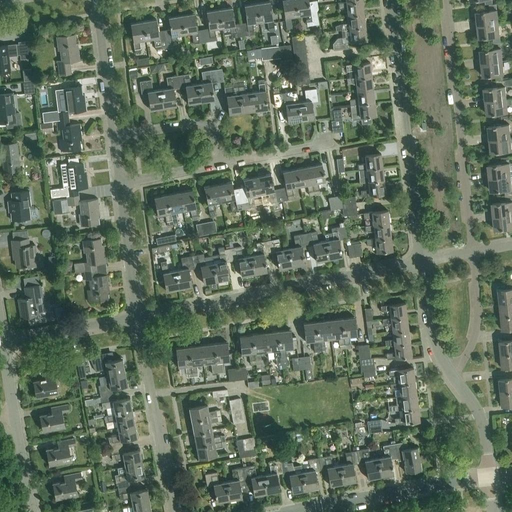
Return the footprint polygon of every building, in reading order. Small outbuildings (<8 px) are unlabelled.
[(291,18),(298,16),(295,0),(281,0),(286,29),(292,28),(291,18)] [(318,24),(316,12),(318,9),(317,0),(312,1),(313,7),(310,8),(308,0),(295,0),(298,16),(305,15),(307,26),(318,24)] [(364,13),(362,0),(346,2),(337,3),(338,8),(347,7),(348,15),(364,13)] [(270,1),(257,3),(260,22),(267,21),(269,32),(275,31),(270,1)] [(247,23),(241,24),(243,36),(254,34),(252,23),(260,22),(257,3),(244,5),(247,23)] [(232,7),(219,9),(222,28),(223,35),(231,34),(231,38),(243,36),(241,24),(235,25),(232,7)] [(209,29),(203,30),(205,42),(216,40),(214,30),(222,28),(219,9),(206,11),(209,29)] [(477,12),(478,25),(499,23),(498,9),(477,12)] [(194,13),(181,15),(184,34),(192,33),(193,44),(205,42),(203,30),(197,31),(194,13)] [(349,23),(340,24),(335,26),(335,30),(342,29),(365,26),(364,13),(348,15),(349,23)] [(170,30),(164,31),(165,36),(167,48),(178,46),(176,36),(184,34),(181,15),(168,17),(170,30)] [(156,19),(143,21),(146,40),(154,39),(155,50),(167,48),(165,36),(164,31),(158,32),(156,19)] [(143,21),(130,23),(135,53),(141,52),(139,41),(146,40),(143,21)] [(499,23),(478,25),(479,38),(500,35),(499,23)] [(342,29),(343,37),(339,38),(332,45),(333,50),(348,48),(347,42),(367,40),(365,26),(342,29)] [(71,62),(80,61),(79,49),(77,49),(75,34),(59,36),(62,60),(58,60),(60,75),(72,74),(71,62)] [(20,55),(20,59),(32,58),(30,41),(19,42),(19,45),(20,55)] [(17,56),(17,55),(20,55),(19,45),(16,45),(16,44),(7,45),(0,46),(0,72),(10,72),(9,57),(17,56)] [(480,50),(482,63),(503,61),(502,48),(494,49),(480,50)] [(293,68),(292,59),(280,61),(282,70),(293,68)] [(503,61),(482,63),(483,76),(496,75),(497,81),(503,80),(503,74),(504,74),(503,61)] [(355,69),(356,77),(356,78),(371,76),(370,62),(345,65),(346,71),(355,69)] [(198,84),(202,102),(214,100),(212,83),(224,81),(222,68),(204,71),(206,82),(198,84)] [(189,74),(177,76),(179,89),(185,88),(188,105),(202,102),(198,84),(191,85),(189,74)] [(168,88),(160,90),(163,109),(177,107),(174,90),(179,89),(177,76),(167,77),(168,88)] [(373,89),(371,76),(356,78),(356,77),(347,78),(347,84),(356,83),(357,90),(373,89)] [(232,83),(233,86),(224,87),(225,96),(226,96),(229,114),(242,112),(237,78),(234,79),(234,83),(232,83)] [(255,111),(252,92),(245,93),(243,78),(237,78),(242,112),(255,111)] [(260,91),(252,92),(255,111),(268,109),(264,79),(258,80),(260,91)] [(150,111),(163,109),(160,90),(153,91),(151,80),(140,82),(142,95),(147,94),(150,111)] [(484,88),(485,101),(507,99),(506,86),(504,86),(503,80),(497,81),(498,87),(484,88)] [(23,82),(24,94),(35,93),(34,81),(23,82)] [(59,111),(55,112),(57,121),(70,119),(69,113),(87,110),(85,99),(83,99),(82,91),(83,91),(82,85),(79,86),(56,89),(59,111)] [(306,101),(298,102),(301,120),(314,119),(312,101),(318,101),(316,89),(304,90),(306,101)] [(375,102),(373,89),(357,90),(358,98),(349,99),(350,105),(359,104),(375,102)] [(291,103),(289,92),(273,94),(275,107),(285,105),(288,122),(301,120),(298,102),(291,103)] [(0,123),(7,123),(8,127),(21,126),(19,113),(15,114),(12,93),(0,94),(0,123)] [(508,112),(507,99),(485,101),(487,114),(508,112)] [(350,105),(351,113),(352,119),(376,115),(375,102),(359,104),(350,105)] [(333,109),(334,120),(342,119),(341,109),(333,109)] [(70,119),(57,121),(58,130),(62,129),(63,139),(59,139),(61,151),(64,151),(81,148),(80,136),(82,135),(81,124),(70,125),(70,119)] [(52,122),(40,124),(41,135),(45,134),(45,131),(53,130),(52,122)] [(488,126),(490,140),(511,138),(509,124),(488,126)] [(511,138),(490,140),(491,153),(511,151),(511,138)] [(4,172),(19,170),(16,143),(1,145),(4,172)] [(381,153),(365,155),(366,163),(357,165),(358,170),(359,170),(383,167),(381,153)] [(511,176),(509,163),(509,157),(501,158),(502,164),(488,165),(489,178),(511,176)] [(56,197),(79,195),(78,189),(89,188),(87,176),(85,176),(83,163),(67,165),(69,187),(65,187),(66,191),(55,192),(56,197)] [(322,163),(309,166),(314,194),(321,193),(319,183),(325,181),(322,163)] [(309,166),(296,169),(300,186),(307,185),(309,195),(314,194),(309,166)] [(383,167),(359,170),(360,177),(359,177),(359,183),(368,182),(384,180),(383,167)] [(286,187),(280,188),(282,201),(294,198),(292,188),(300,186),(296,169),(283,171),(286,187)] [(271,174),(257,177),(260,195),(269,193),(271,203),(282,201),(280,188),(274,189),(271,174)] [(505,196),(511,195),(511,188),(511,176),(489,178),(491,191),(504,190),(505,196)] [(245,189),(239,190),(241,196),(243,209),(255,206),(253,196),(260,195),(257,177),(243,180),(245,189)] [(360,191),(361,196),(386,193),(384,180),(368,182),(369,190),(360,191)] [(232,182),(218,185),(221,203),(230,201),(232,211),(243,209),(241,196),(239,190),(234,191),(232,182)] [(218,185),(204,188),(210,216),(216,214),(214,204),(221,203),(218,185)] [(179,193),(183,211),(191,209),(193,220),(198,219),(192,190),(179,193)] [(29,205),(31,205),(29,191),(11,193),(12,201),(7,201),(8,208),(10,208),(11,220),(30,218),(29,205)] [(179,193),(167,196),(173,225),(179,223),(176,212),(183,211),(179,193)] [(79,195),(56,197),(56,198),(66,197),(67,198),(52,200),(54,214),(68,212),(68,205),(79,204),(82,226),(99,224),(98,210),(100,210),(98,198),(79,201),(79,195)] [(341,195),(334,197),(337,208),(343,207),(342,204),(341,195)] [(493,216),(511,214),(511,195),(505,196),(506,202),(492,203),(493,216)] [(167,226),(173,225),(167,196),(154,199),(158,216),(165,215),(167,226)] [(334,197),(328,198),(331,210),(337,208),(334,197)] [(373,217),(374,225),(389,223),(388,210),(363,213),(364,218),(373,217)] [(511,227),(511,214),(493,216),(495,229),(511,227)] [(215,220),(208,222),(211,234),(217,233),(215,220)] [(205,235),(211,234),(208,222),(202,223),(205,235)] [(198,236),(205,235),(202,223),(196,224),(198,236)] [(374,225),(365,226),(366,232),(374,231),(375,238),(391,237),(389,223),(374,225)] [(339,240),(348,238),(345,226),(344,226),(340,227),(331,228),(332,233),(324,234),(326,241),(329,259),(342,257),(339,240)] [(317,262),(329,259),(326,241),(319,242),(316,231),(305,233),(307,246),(313,245),(317,262)] [(301,247),(307,246),(305,233),(294,236),(296,247),(288,248),(292,267),(305,264),(301,247)] [(157,244),(176,240),(175,235),(156,238),(157,244)] [(376,244),(377,252),(393,250),(391,237),(375,238),(366,239),(367,245),(376,244)] [(100,238),(84,240),(86,261),(74,263),(75,272),(84,271),(84,272),(96,270),(96,264),(106,263),(104,251),(102,251),(100,238)] [(34,252),(36,252),(35,245),(29,246),(28,239),(12,240),(13,255),(15,254),(16,267),(36,265),(34,252)] [(279,269),(292,267),(288,248),(281,250),(279,239),(267,241),(270,254),(276,252),(279,269)] [(346,239),(350,257),(355,256),(353,244),(349,245),(349,241),(350,241),(350,239),(346,239)] [(350,242),(350,241),(349,241),(349,245),(353,244),(355,256),(362,255),(359,240),(350,242)] [(264,255),(270,254),(267,241),(256,243),(258,254),(251,256),(254,274),(267,272),(264,255)] [(171,251),(169,244),(157,246),(158,253),(171,251)] [(242,277),(254,274),(251,256),(243,257),(241,246),(230,249),(232,261),(238,260),(242,277)] [(230,249),(224,250),(223,247),(218,248),(219,254),(211,256),(217,282),(230,279),(226,262),(232,261),(230,249)] [(203,254),(192,256),(194,269),(200,268),(204,285),(217,282),(211,256),(204,257),(203,254)] [(183,269),(176,271),(179,290),(192,287),(188,270),(194,269),(192,256),(181,259),(183,269)] [(166,292),(179,290),(176,271),(169,272),(167,261),(161,263),(166,292)] [(96,270),(84,272),(85,279),(89,279),(90,290),(86,290),(88,302),(109,299),(107,286),(109,286),(107,274),(97,276),(96,270)] [(36,312),(45,311),(41,284),(24,287),(26,297),(18,298),(21,318),(37,315),(36,312)] [(511,288),(498,290),(500,303),(511,301),(511,288)] [(511,301),(500,303),(501,317),(511,315),(511,301)] [(391,310),(392,318),(407,316),(405,303),(381,306),(381,311),(391,310)] [(511,329),(511,315),(501,317),(502,330),(511,329)] [(392,318),(382,319),(383,325),(392,323),(393,331),(409,329),(407,316),(392,318)] [(358,336),(357,328),(355,317),(342,318),(346,348),(351,347),(350,337),(358,336)] [(346,348),(342,318),(316,322),(320,351),(326,351),(324,340),(339,338),(341,349),(346,348)] [(320,351),(316,322),(303,323),(306,342),(313,341),(315,352),(320,351)] [(293,349),(293,348),(297,348),(295,335),(292,336),(291,329),(278,331),(282,364),(286,364),(287,364),(286,350),(293,349)] [(386,346),(395,345),(395,344),(410,342),(409,329),(393,331),(394,339),(385,340),(386,346)] [(265,333),(268,352),(275,351),(277,365),(282,364),(278,331),(265,333)] [(265,333),(253,334),(256,364),(262,363),(260,352),(268,352),(265,333)] [(251,365),(256,364),(253,334),(239,336),(242,355),(249,354),(251,365)] [(511,339),(499,341),(500,355),(511,353),(511,339)] [(213,344),(217,374),(223,373),(222,362),(230,361),(227,342),(213,344)] [(412,356),(410,342),(395,344),(395,345),(396,352),(386,353),(387,359),(412,356)] [(213,344),(201,345),(203,365),(211,364),(212,374),(217,374),(213,344)] [(201,345),(188,347),(192,377),(197,376),(196,365),(203,365),(201,345)] [(187,377),(192,377),(188,347),(175,348),(178,368),(185,367),(187,377)] [(109,353),(92,356),(92,357),(93,357),(95,372),(106,370),(107,376),(124,373),(122,358),(114,360),(113,356),(109,357),(109,353)] [(511,367),(511,353),(500,355),(502,368),(511,367)] [(80,380),(86,378),(84,366),(77,367),(80,380)] [(400,383),(415,381),(413,368),(389,371),(389,377),(393,376),(394,383),(399,383),(400,383)] [(55,378),(62,377),(61,370),(43,373),(44,379),(32,382),(35,398),(58,393),(55,378)] [(108,383),(97,385),(100,397),(112,395),(111,390),(127,386),(124,373),(107,376),(108,383)] [(261,375),(262,384),(270,383),(269,374),(261,375)] [(511,377),(499,379),(500,393),(511,391),(511,377)] [(399,383),(394,383),(390,384),(391,390),(394,389),(395,397),(417,394),(415,381),(400,383),(399,383)] [(228,395),(227,389),(212,391),(213,397),(228,395)] [(511,391),(500,393),(502,406),(511,405),(511,391)] [(396,405),(393,405),(388,406),(389,412),(403,410),(403,409),(418,408),(417,394),(395,397),(396,405)] [(112,395),(100,397),(102,409),(113,407),(114,415),(132,412),(129,398),(113,401),(112,395)] [(61,413),(69,411),(67,405),(50,408),(51,414),(39,416),(42,432),(64,428),(61,413)] [(188,408),(191,422),(220,416),(219,410),(208,412),(207,405),(188,408)] [(420,421),(418,408),(403,409),(403,410),(404,417),(395,419),(395,424),(420,421)] [(114,415),(103,417),(104,422),(115,420),(117,428),(134,424),(132,412),(114,415)] [(221,421),(220,416),(191,422),(193,434),(212,430),(210,423),(221,421)] [(367,421),(369,433),(382,431),(381,420),(367,421)] [(118,436),(107,438),(110,449),(122,447),(121,441),(137,438),(134,424),(117,428),(118,436)] [(213,438),(212,430),(193,434),(195,446),(225,441),(224,436),(213,438)] [(68,447),(76,446),(74,438),(57,442),(58,448),(45,450),(48,465),(71,461),(68,447)] [(225,441),(195,446),(197,460),(216,456),(215,449),(226,447),(225,441)] [(401,443),(394,444),(397,458),(402,457),(405,473),(421,470),(417,447),(402,450),(401,443)] [(390,460),(397,458),(394,444),(391,445),(383,446),(385,457),(377,458),(380,477),(393,474),(390,460)] [(122,447),(110,449),(112,461),(123,459),(124,467),(142,464),(139,450),(123,453),(122,447)] [(244,451),(238,452),(239,458),(256,454),(255,448),(249,450),(244,451)] [(367,479),(380,477),(377,458),(369,460),(367,449),(356,451),(358,464),(364,463),(367,479)] [(352,465),(358,464),(356,451),(345,453),(347,464),(339,466),(343,484),(355,482),(352,465)] [(329,486),(343,484),(339,466),(332,467),(330,456),(319,458),(321,471),(326,470),(329,486)] [(314,472),(321,471),(319,458),(307,460),(308,464),(300,466),(305,491),(317,488),(314,472)] [(292,463),(287,464),(286,460),(280,461),(282,473),(283,477),(289,476),(292,493),(305,491),(300,466),(293,467),(292,463)] [(271,474),(263,475),(266,493),(279,491),(276,475),(282,473),(280,461),(269,463),(271,474)] [(126,475),(115,477),(116,482),(117,482),(118,489),(129,486),(128,481),(145,478),(142,464),(124,467),(126,475)] [(254,466),(242,468),(244,480),(250,479),(253,496),(266,493),(263,475),(256,477),(254,466)] [(233,481),(225,482),(229,500),(242,498),(239,481),(244,480),(242,468),(231,470),(233,481)] [(216,503),(229,500),(225,482),(218,483),(216,472),(204,475),(207,487),(213,486),(216,503)] [(75,481),(82,480),(81,473),(63,476),(64,482),(52,484),(55,500),(77,496),(75,481)] [(129,486),(118,489),(120,500),(130,498),(132,506),(149,503),(147,489),(131,492),(129,486)] [(132,511),(151,511),(149,503),(132,506),(132,511)]
